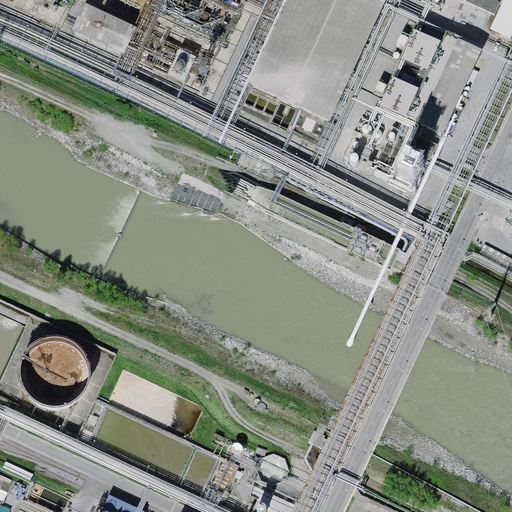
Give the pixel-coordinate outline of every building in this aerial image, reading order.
[(68,6),(55,0),(6,0),(4,6),(57,30),(68,6)] [(152,0),(124,0),(147,11),(152,0)] [(241,9),(220,0),(165,0),(155,22),(221,52),(241,9)] [(385,0),(288,0),(247,84),(326,122),(385,0)] [(505,0),(462,0),(458,8),(493,24),(505,0)] [(137,36),(84,12),(73,37),(126,61),(137,36)] [(480,55),(456,45),(420,128),(444,138),(480,55)] [(210,71),(179,57),(167,82),(199,96),(210,71)] [(17,511),(46,511),(48,510),(23,499),(17,511)]
